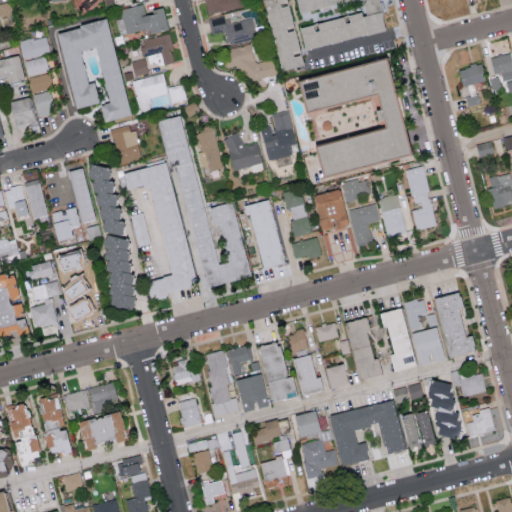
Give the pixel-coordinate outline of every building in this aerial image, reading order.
[(260,0),(261,1),(265,1),(280,70),(303,66),(294,27),(292,28),(285,0),(260,0)] [(377,0),(380,9),(363,14),(300,31),(293,0),(377,0)] [(120,8),(125,33),(147,28),(148,33),(166,29),(162,9),(144,13),(142,4),(120,8)] [(208,20),(211,34),(223,31),(227,45),(257,38),(251,17),(231,23),(229,15),(208,20)] [(78,109),(57,34),(107,20),(134,118),(104,126),(99,107),(111,103),(94,41),(77,45),(88,86),(93,85),(98,103),(78,109)] [(162,64),(172,62),(170,49),(172,48),(169,33),(139,39),(142,56),(160,53),(162,64)] [(23,58),(49,53),(46,35),(19,40),(23,58)] [(275,74),(272,59),(254,63),(250,43),(223,49),(227,67),(238,64),(242,82),(275,74)] [(501,81),(511,78),(511,70),(508,53),(489,57),(492,73),(499,72),(501,81)] [(0,77),(4,77),(6,83),(23,79),(17,54),(0,58),(0,77)] [(48,71),(45,55),(24,60),(27,76),(48,71)] [(133,75),(147,73),(145,58),(131,61),(133,75)] [(480,60),(458,65),(463,86),(485,80),(480,60)] [(298,85),(386,61),(411,156),(319,181),(313,149),(389,129),(378,96),(305,115),(298,85)] [(32,92),(52,88),(49,72),(28,77),(32,92)] [(132,80),(138,105),(151,102),(149,97),(167,92),(162,72),(132,80)] [(170,102),(186,100),(183,84),(167,86),(170,102)] [(54,111),(51,91),(33,93),(36,114),(54,111)] [(152,106),(170,104),(168,94),(151,97),(152,106)] [(13,127),(34,121),(27,97),(6,102),(13,127)] [(260,130),(268,161),(291,156),(289,143),(296,138),(288,112),(272,115),(260,130)] [(180,116),(218,266),(229,264),(216,208),(233,204),(252,279),(200,292),(157,122),(180,116)] [(138,159),(132,124),(110,128),(116,163),(138,159)] [(212,129),(223,170),(207,174),(199,152),(197,133),(212,129)] [(235,134),(223,142),(232,171),(262,166),(258,146),(235,134)] [(505,149),(511,147),(511,134),(503,137),(505,149)] [(478,157),(493,154),(491,141),(475,144),(478,157)] [(168,276),(144,280),(148,297),(193,288),(167,162),(122,171),(126,189),(149,184),(168,276)] [(120,235),(122,221),(116,220),(118,208),(113,207),(115,194),(110,194),(112,181),(106,180),(108,167),(90,164),(86,190),(95,192),(93,204),(98,205),(96,218),(102,219),(100,232),(120,235)] [(410,213),(416,236),(441,229),(424,166),(406,171),(415,206),(410,213)] [(66,170),(78,222),(92,219),(81,167),(66,170)] [(369,174),(381,224),(369,223),(368,245),(354,248),(349,227),(341,192),(338,182),(369,174)] [(508,176),(511,191),(511,204),(495,210),(487,180),(508,176)] [(22,182),(32,218),(47,214),(37,178),(22,182)] [(3,189),(8,209),(13,208),(16,217),(27,214),(19,184),(3,189)] [(281,193),(295,262),(322,257),(317,236),(307,217),(302,189),(281,193)] [(314,198),(322,233),(349,227),(341,192),(314,198)] [(380,198),(389,238),(406,234),(396,194),(380,198)] [(285,264),(267,200),(245,206),(263,270),(285,264)] [(49,213),(56,242),(72,238),(69,227),(78,225),(74,206),(49,213)] [(148,243),(142,212),(130,214),(136,245),(148,243)] [(106,306),(128,308),(133,263),(125,262),(127,238),(104,235),(100,270),(104,270),(103,281),(108,282),(106,306)] [(0,241),(0,258),(1,261),(19,255),(13,237),(0,241)] [(30,278),(52,275),(50,261),(29,264),(30,278)] [(30,306),(34,328),(56,324),(50,295),(59,293),(56,281),(31,286),(34,299),(43,297),(45,304),(30,306)] [(88,315),(81,284),(62,289),(69,320),(88,315)] [(445,357),(473,351),(469,335),(463,336),(457,308),(461,307),(457,292),(432,298),(445,357)] [(403,301),(407,330),(419,328),(417,315),(425,314),(423,298),(403,301)] [(380,312),(392,371),(412,367),(400,308),(380,312)] [(379,374),(376,358),(372,359),(362,317),(343,322),(357,380),(379,374)] [(337,336),(333,321),(314,326),(318,341),(337,336)] [(430,362),(442,359),(434,327),(409,333),(417,365),(430,362)] [(286,334),(292,352),(308,346),(301,329),(286,334)] [(269,402),(294,397),(290,376),(284,377),(277,341),(257,345),(269,402)] [(239,363),(251,360),(247,344),(225,349),(231,375),(241,373),(239,363)] [(214,416),(238,411),(235,397),(231,398),(220,350),(203,354),(210,387),(207,387),(214,416)] [(292,357),(298,394),(321,390),(319,376),(313,377),(310,354),(292,357)] [(177,383),(190,381),(187,359),(174,360),(177,383)] [(323,368),(329,388),(347,383),(341,363),(323,368)] [(234,380),(243,412),(267,405),(258,373),(234,380)] [(462,396),(484,391),(480,373),(457,378),(462,396)] [(452,384),(430,381),(425,406),(436,408),(432,434),(455,438),(459,413),(448,411),(452,384)] [(88,386),(92,408),(116,404),(113,382),(88,386)] [(396,404),(422,396),(418,382),(392,390),(396,404)] [(67,411),(88,406),(84,389),(63,394),(67,411)] [(56,395),(37,398),(45,455),(67,452),(64,427),(61,428),(56,395)] [(200,424),(195,398),(176,401),(182,427),(200,424)] [(328,415),(340,466),(368,459),(364,442),(355,444),(352,429),(377,424),(384,454),(404,449),(392,400),(328,415)] [(5,406),(17,467),(26,465),(25,459),(36,457),(26,402),(5,406)] [(477,410),(479,418),(465,421),(469,436),(493,429),(488,407),(477,410)] [(293,415),(298,437),(319,432),(313,410),(293,415)] [(76,422),(82,451),(93,449),(92,445),(123,438),(117,412),(76,422)] [(420,445),(433,443),(429,412),(416,413),(420,445)] [(415,447),(412,414),(401,415),(405,448),(415,447)] [(253,443),(280,436),(275,419),(261,422),(262,427),(250,430),(253,443)] [(215,448),(214,438),(186,442),(187,451),(215,448)] [(300,443),(307,478),(321,475),(320,468),(338,464),(334,448),(324,451),(321,438),(300,443)] [(0,477),(5,476),(4,468),(11,467),(8,448),(0,448),(0,477)] [(211,469),(207,450),(192,453),(196,473),(211,469)] [(117,477),(138,473),(136,463),(140,461),(139,457),(113,463),(117,477)] [(260,460),(262,480),(286,477),(283,457),(260,460)] [(258,490),(254,469),(233,473),(231,460),(225,461),(231,495),(258,490)] [(64,491),(82,487),(79,471),(62,475),(64,491)] [(124,499),(127,511),(147,511),(144,497),(149,495),(145,472),(129,475),(134,497),(124,499)] [(211,496),(223,494),(220,479),(200,482),(204,504),(212,503),(211,496)] [(511,511),(508,497),(493,500),(495,511),(511,511)] [(119,511),(117,498),(91,504),(93,511),(119,511)] [(74,509),(72,503),(62,505),(63,511),(89,511),(88,505),(74,509)]
